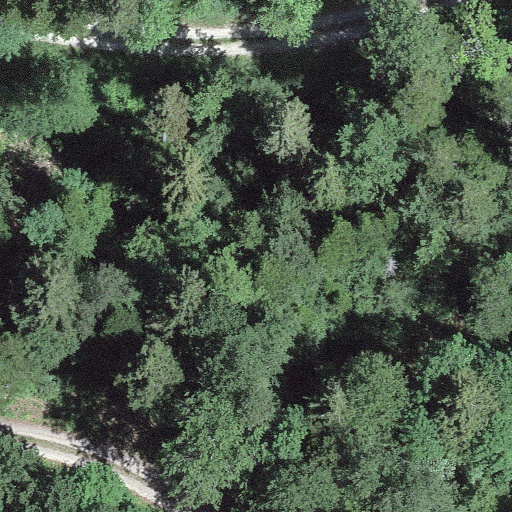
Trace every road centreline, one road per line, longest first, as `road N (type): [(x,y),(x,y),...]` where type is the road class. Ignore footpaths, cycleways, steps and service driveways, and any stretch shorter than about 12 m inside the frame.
road 1 (track): [(0,33),(174,45),(326,40),(461,0)]
road 2 (track): [(213,511),(121,457),(0,434)]
